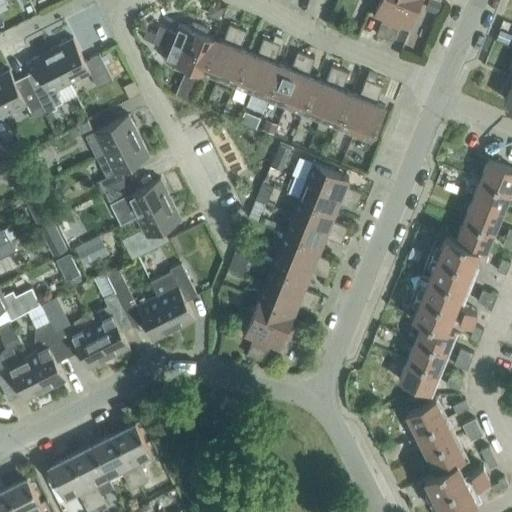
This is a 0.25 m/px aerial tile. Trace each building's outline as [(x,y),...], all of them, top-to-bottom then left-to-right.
[(6,15),(14,11),(9,0),(6,0),(0,3),(6,15)] [(385,36),(399,0),(373,0),(378,2),(374,13),(383,16),(376,33),(385,36)] [(420,1),(419,0),(399,0),(385,36),(393,40),(400,23),(409,27),(413,16),(418,18),(424,3),(420,1)] [(438,13),(442,3),(433,0),(428,0),(425,7),(438,13)] [(159,19),(147,14),(143,26),(154,31),(159,19)] [(207,53),(214,36),(206,32),(208,27),(192,21),(190,26),(180,22),(176,31),(160,24),(156,33),(207,53)] [(217,78),(238,26),(230,23),(223,39),(214,36),(207,53),(200,71),(217,78)] [(234,85),(248,49),(240,46),(247,30),(238,26),(217,78),(234,85)] [(143,37),(153,41),(156,33),(146,29),(143,37)] [(511,34),(501,30),(497,41),(508,45),(511,36),(511,34)] [(207,53),(156,33),(153,41),(169,48),(165,57),(176,61),(174,66),(190,72),(192,67),(200,71),(207,53)] [(73,36),(52,47),(70,81),(90,71),(98,86),(113,79),(100,53),(85,60),(73,36)] [(251,92),(272,40),(264,36),(257,53),(248,49),(234,85),(251,92)] [(268,98),(282,63),(274,60),(281,43),(272,40),(251,92),(268,98)] [(70,81),(52,47),(32,57),(43,81),(32,87),(46,113),(57,107),(56,105),(63,101),(56,88),(70,81)] [(285,105),(306,54),(298,50),(291,67),(282,63),(268,98),(285,105)] [(302,112),(316,77),(308,74),(315,57),(306,54),(285,105),(302,112)] [(319,119),(340,67),(332,64),(325,81),(316,77),(302,112),(319,119)] [(336,126),(351,91),(342,87),(349,71),(340,67),(319,119),(336,126)] [(46,113),(32,87),(21,92),(10,68),(0,73),(0,101),(6,114),(27,103),(34,119),(46,113)] [(353,133),(374,81),(366,78),(359,94),(351,91),(336,126),(353,133)] [(140,91),(134,79),(123,84),(129,97),(140,91)] [(371,140),(385,105),(376,101),(383,85),(374,81),(353,133),(371,140)] [(97,155),(139,133),(128,113),(86,134),(97,155)] [(257,119),(248,115),(245,122),(254,126),(257,119)] [(72,136),(92,126),(88,118),(69,128),(72,136)] [(278,124),(270,120),(266,130),(274,133),(278,124)] [(150,155),(139,133),(97,155),(107,176),(99,180),(105,191),(131,177),(126,167),(150,155)] [(280,144),(273,163),(282,166),(290,148),(280,144)] [(328,147),(325,155),(342,162),(345,154),(328,147)] [(303,157),(296,174),(306,179),(358,200),(362,191),(345,184),(349,175),(303,157)] [(511,166),(488,157),(480,177),(511,190),(510,190),(511,191),(511,166)] [(136,215),(171,197),(160,175),(136,187),(131,177),(105,191),(111,202),(126,194),(136,215)] [(502,210),(510,190),(511,190),(480,177),(472,197),(502,210)] [(358,200),(306,179),(300,196),(335,210),(338,201),(355,208),(358,200)] [(331,218),(335,210),(300,196),(293,213),(344,234),(348,225),(331,218)] [(163,227),(181,218),(171,197),(136,215),(142,227),(122,237),(132,257),(168,239),(163,227)] [(494,230),(502,210),(472,197),(464,217),(494,230)] [(54,214),(47,201),(31,209),(38,222),(54,214)] [(344,234),(293,213),(286,230),(321,244),(325,236),(341,242),(344,234)] [(486,251),(494,230),(464,217),(456,237),(456,238),(479,247),(478,248),(486,251)] [(53,220),(39,227),(46,242),(60,235),(53,220)] [(5,228),(10,238),(16,235),(11,225),(5,228)] [(0,243),(10,238),(5,228),(5,227),(0,228),(0,243)] [(318,252),(321,244),(286,230),(279,247),(331,268),(334,259),(318,252)] [(446,327),(447,326),(478,248),(479,247),(456,238),(456,237),(438,230),(406,311),(423,318),(446,327)] [(511,247),(511,237),(506,235),(503,244),(511,247)] [(0,257),(16,250),(10,238),(0,243),(0,257)] [(100,256),(92,241),(75,250),(83,264),(100,256)] [(331,268),(279,247),(272,264),(307,278),(311,270),(327,276),(331,268)] [(509,267),(511,260),(502,257),(500,263),(509,267)] [(175,328),(195,317),(186,299),(183,293),(194,287),(182,262),(150,278),(157,293),(175,328)] [(506,273),(509,267),(500,263),(497,269),(506,273)] [(80,275),(74,264),(60,271),(65,282),(80,275)] [(116,290),(125,309),(137,304),(121,272),(117,264),(106,270),(110,278),(116,290)] [(304,287),(307,278),(272,264),(265,281),(317,302),(320,293),(304,287)] [(317,302),(265,281),(258,298),(276,305),(293,312),(297,304),(313,310),(317,302)] [(11,318),(40,303),(32,286),(15,294),(13,289),(3,294),(0,287),(0,308),(5,306),(11,318)] [(488,298),(491,291),(483,288),(480,294),(488,298)] [(492,289),(491,291),(488,298),(495,300),(498,292),(492,289)] [(101,317),(92,322),(109,356),(130,346),(118,322),(129,316),(116,290),(104,296),(108,304),(97,309),(101,317)] [(175,328),(157,293),(137,304),(154,338),(175,328)] [(486,304),(488,298),(480,294),(478,301),(486,304)] [(42,302),(50,319),(56,331),(68,325),(53,296),(42,302)] [(255,356),(276,305),(258,298),(255,307),(250,305),(243,320),(248,322),(244,333),(253,336),(247,353),(255,356)] [(491,309),(495,300),(488,298),(486,304),(485,306),(491,309)] [(290,320),(293,312),(276,305),(255,356),(264,360),(270,343),(279,347),(284,336),(289,338),(295,323),(290,320)] [(454,329),(447,326),(446,327),(423,318),(415,338),(446,350),(454,329)] [(65,349),(56,331),(50,319),(35,326),(35,343),(38,349),(28,354),(45,388),(66,378),(54,354),(65,349)] [(45,388),(28,354),(19,358),(13,347),(22,342),(16,330),(15,331),(10,320),(0,324),(0,330),(2,335),(1,336),(7,349),(5,356),(9,364),(0,367),(0,381),(13,375),(25,399),(45,388)] [(109,356),(92,322),(71,332),(88,367),(109,356)] [(481,334),(484,327),(475,323),(473,330),(481,334)] [(479,340),(481,334),(473,330),(470,337),(479,340)] [(438,370),(446,350),(415,338),(407,358),(438,370)] [(471,360),(474,352),(461,346),(457,355),(471,360)] [(467,369),(471,360),(457,355),(454,363),(467,369)] [(429,390),(438,370),(407,358),(399,378),(429,390)] [(459,389),(463,380),(450,375),(446,383),(459,389)] [(406,412),(416,432),(446,417),(436,397),(406,412)] [(469,405),(465,397),(453,403),(457,412),(469,405)] [(455,437),(446,417),(416,432),(426,452),(455,437)] [(462,423),(467,431),(479,425),(475,417),(462,423)] [(136,421),(114,432),(140,483),(148,479),(139,461),(153,454),(136,421)] [(483,433),(479,425),(467,431),(471,439),(483,433)] [(140,483),(114,432),(92,443),(109,476),(122,470),(131,488),(140,483)] [(465,456),(455,437),(426,452),(435,470),(436,471),(458,459),(458,460),(465,456)] [(109,476),(92,443),(71,454),(97,505),(105,501),(96,483),(109,476)] [(480,448),(483,454),(492,450),(489,444),(480,448)] [(495,456),(492,450),(483,454),(486,460),(495,456)] [(97,505),(71,454),(49,465),(66,498),(79,492),(88,510),(97,505)] [(498,462),(495,456),(486,460),(489,466),(498,462)] [(450,511),(478,498),(458,460),(458,459),(436,471),(435,470),(418,479),(435,511),(450,511)] [(498,478),(499,480),(502,486),(508,483),(504,475),(498,478)] [(28,476),(6,487),(18,511),(39,511),(44,510),(28,476)] [(502,486),(499,480),(491,484),(494,490),(502,486)] [(148,497),(149,496),(159,491),(153,481),(143,486),(148,497)] [(18,511),(6,487),(0,490),(0,511),(18,511)]
